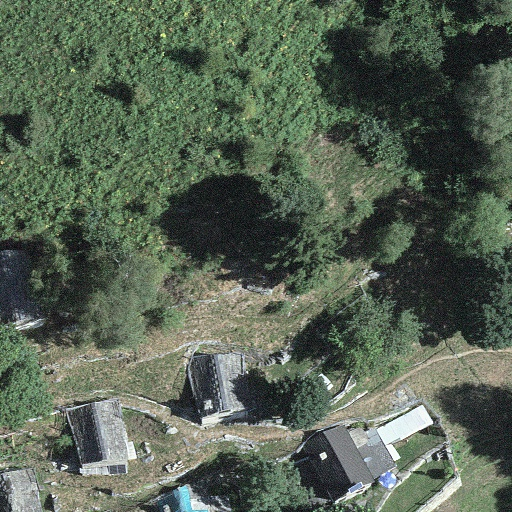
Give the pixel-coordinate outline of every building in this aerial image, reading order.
[(27,252),(0,258),(0,337),(45,327),(27,252)] [(244,358),(193,362),(198,417),(249,413),(244,358)] [(120,415),(73,421),(79,467),(127,460),(120,415)] [(350,444),(341,429),(300,451),(331,509),(400,472),(377,429),(350,444)] [(40,511),(33,471),(0,476),(0,511),(40,511)] [(210,511),(206,486),(155,496),(157,511),(210,511)]
